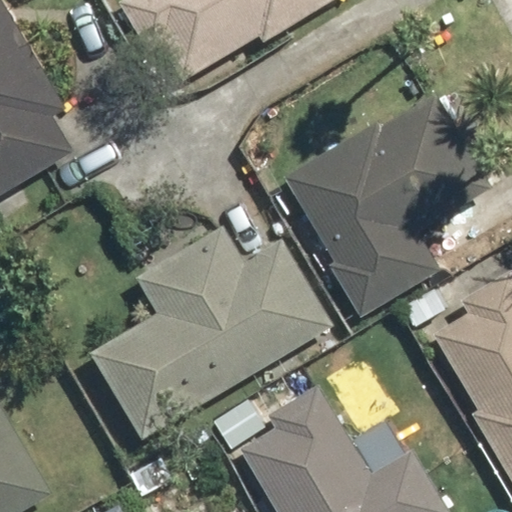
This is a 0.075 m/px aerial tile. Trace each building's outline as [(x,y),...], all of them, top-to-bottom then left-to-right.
[(12,0),(0,0),(0,198),(84,151),(63,115),(75,108),(12,0)] [(129,0),(181,88),(269,35),(274,42),(343,0),(129,0)] [(445,87),(295,174),(346,260),(339,264),(370,316),(451,269),(428,230),(503,187),(445,87)] [(101,350),(154,438),(345,325),(293,238),(255,260),(233,225),(147,276),(168,311),(101,350)] [(480,412),(511,464),(511,272),(469,298),(477,311),(442,333),(487,408),(480,412)] [(286,426),(249,448),(287,511),(461,511),(423,449),(382,473),(329,385),(279,414),(286,426)] [(0,511),(29,511),(63,493),(6,398),(0,401),(0,511)] [(135,511),(130,502),(112,511),(135,511)]
